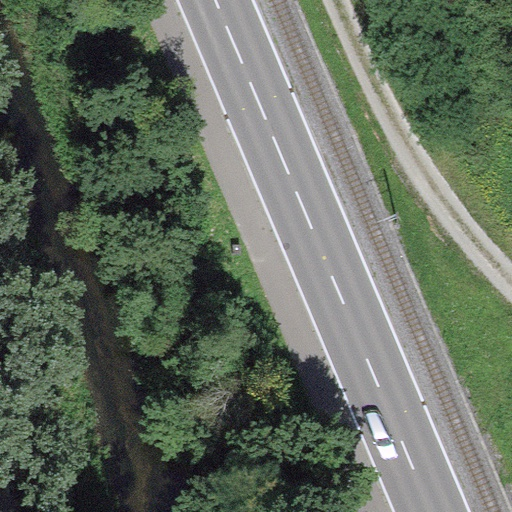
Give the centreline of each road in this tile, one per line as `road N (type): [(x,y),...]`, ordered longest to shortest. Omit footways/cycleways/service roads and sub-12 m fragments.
road 1 (secondary): [(433,511),(216,0)]
road 2 (track): [(340,0),(449,214),(511,284)]
